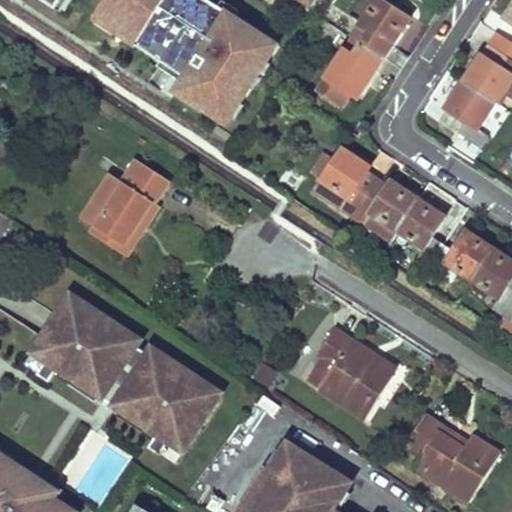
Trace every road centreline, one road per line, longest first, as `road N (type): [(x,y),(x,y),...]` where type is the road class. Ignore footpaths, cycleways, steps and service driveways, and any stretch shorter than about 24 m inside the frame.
road 1 (residential): [(511,386),(312,263),(255,250)]
road 2 (residential): [(479,0),(404,126),(411,139),(511,205)]
road 3 (residential): [(220,503),(273,418),(416,511)]
